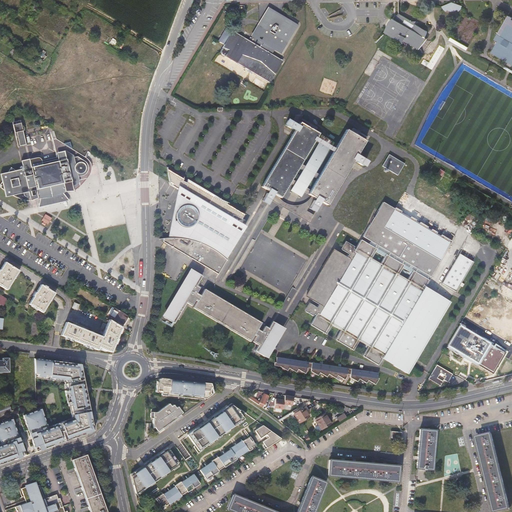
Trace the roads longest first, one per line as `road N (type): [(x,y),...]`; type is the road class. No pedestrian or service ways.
road 1 (residential): [(155,91),(135,356)]
road 2 (secondary): [(511,385),(409,405),(275,385)]
road 3 (residential): [(116,450),(139,451),(232,380)]
road 4 (secondary): [(275,385),(145,365)]
road 5 (secondary): [(0,344),(119,364)]
